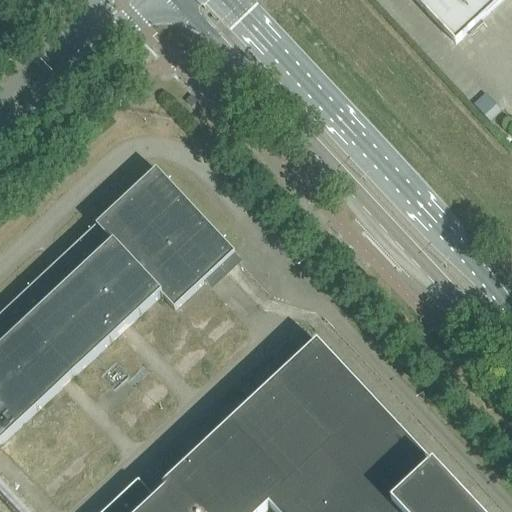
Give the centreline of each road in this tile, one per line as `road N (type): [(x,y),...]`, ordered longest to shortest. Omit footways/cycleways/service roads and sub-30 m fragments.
road 1 (tertiary): [(176,0),(511,350)]
road 2 (tertiary): [(511,318),(456,246),(225,0)]
road 3 (unclassified): [(0,148),(158,0)]
road 4 (unclassified): [(103,0),(0,100)]
